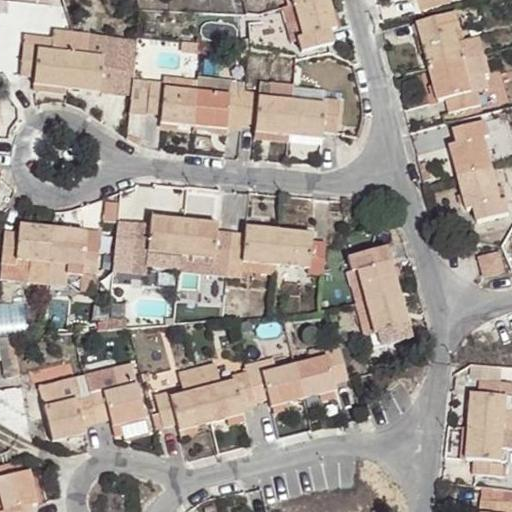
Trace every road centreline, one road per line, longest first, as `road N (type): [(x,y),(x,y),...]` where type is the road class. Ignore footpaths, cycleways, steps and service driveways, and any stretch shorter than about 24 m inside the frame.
road 1 (residential): [(128,179),(376,198),(407,175)]
road 2 (residential): [(187,503),(428,445)]
road 3 (residential): [(128,179),(83,140),(38,131),(22,147),(29,191),(70,202)]
road 4 (residential): [(356,0),(407,175)]
road 5 (residential): [(407,175),(440,319)]
road 6 (residential): [(187,503),(124,475),(96,479),(78,511)]
road 7 (residential): [(440,319),(444,344),(428,445)]
